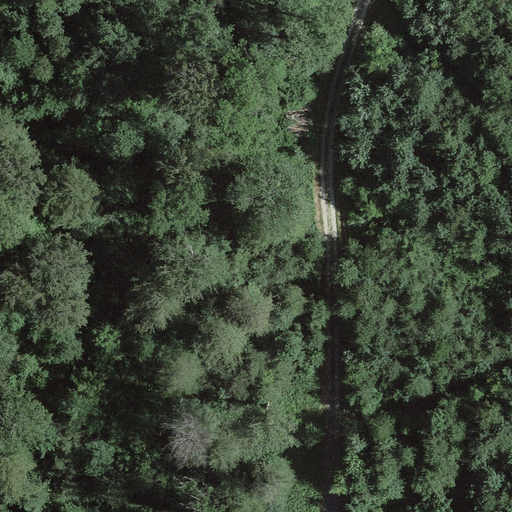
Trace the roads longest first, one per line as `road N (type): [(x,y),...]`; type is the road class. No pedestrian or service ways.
road 1 (track): [(364,0),(324,167),(330,227),(319,408),(331,511)]
road 2 (track): [(511,347),(488,371),(364,409),(319,408)]
